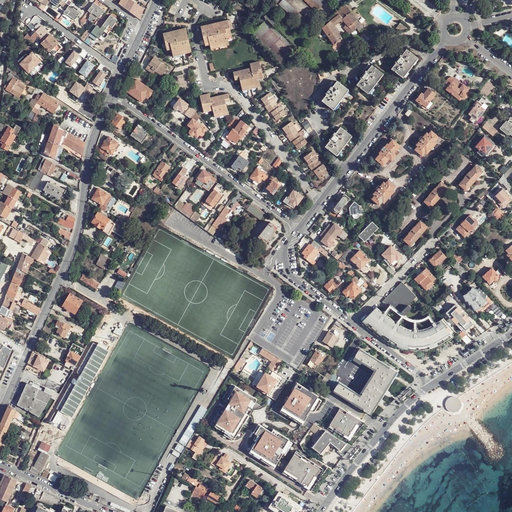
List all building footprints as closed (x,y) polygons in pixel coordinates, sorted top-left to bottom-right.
[(131,0),(128,0),(123,8),(138,19),(144,8),(131,0)] [(286,0),(282,0),(279,4),(302,27),(307,22),(308,22),(306,27),(318,28),(317,20),(307,21),(286,0)] [(305,0),(317,11),(328,0),(327,0),(305,0)] [(94,3),(88,12),(91,14),(91,13),(99,19),(104,11),(94,3)] [(345,4),(337,11),(346,25),(344,27),(349,34),(356,28),(359,32),(363,29),(345,4)] [(69,7),(63,14),(67,17),(67,16),(75,21),(78,16),(80,14),(74,10),(69,6),(69,7)] [(264,17),(266,21),(267,19),(273,26),(276,25),(270,12),(264,17)] [(103,25),(107,28),(108,26),(112,28),(118,20),(111,15),(105,23),(103,25)] [(339,16),(331,23),(335,29),(341,24),(342,25),(344,23),(343,22),(344,22),(339,16)] [(214,24),(204,26),(207,37),(204,38),(205,43),(209,42),(210,45),(211,47),(229,43),(229,41),(228,38),(233,37),(232,32),(229,20),(219,23),(221,30),(216,31),(214,24)] [(331,23),(330,22),(322,28),(334,45),(342,39),(335,29),(331,23)] [(97,26),(92,33),(99,38),(102,34),(107,28),(103,25),(101,29),(97,26)] [(41,43),(50,34),(41,26),(30,38),(34,42),(36,40),(41,45),(42,44),(41,43)] [(111,31),(107,28),(102,34),(107,37),(111,31)] [(173,31),(167,32),(169,41),(166,42),(167,47),(172,46),(172,48),(174,53),(191,49),(188,37),(186,37),(184,28),(179,29),(181,37),(175,38),(173,31)] [(59,43),(50,34),(41,43),(42,44),(50,52),(59,43)] [(210,52),(213,63),(214,71),(215,73),(243,67),(243,64),(262,59),(260,51),(248,41),(235,44),(236,46),(210,52)] [(407,49),(392,69),(403,78),(418,58),(407,49)] [(73,52),(65,63),(71,68),(80,56),(73,52)] [(29,73),(41,61),(32,53),(28,57),(26,54),(18,62),(29,73)] [(147,67),(151,70),(153,67),(156,69),(159,66),(164,71),(168,66),(159,59),(157,60),(153,57),(150,61),(151,62),(147,67)] [(361,57),(338,65),(340,72),(363,63),(361,57)] [(93,66),(87,62),(79,73),(86,78),(93,66)] [(234,74),(234,79),(239,78),(239,81),(242,90),(260,86),(259,81),(258,78),(262,77),(260,68),(257,68),(256,64),(251,65),(252,69),(250,70),(252,78),(245,79),(243,71),(234,74)] [(372,65),(357,86),(368,94),(383,74),(372,65)] [(329,69),(318,73),(320,80),(331,75),(329,69)] [(250,70),(243,71),(245,79),(252,78),(250,70)] [(106,74),(101,71),(94,82),(99,86),(106,74)] [(21,94),(27,86),(18,80),(17,81),(13,78),(10,82),(9,83),(11,84),(14,86),(13,88),(21,94)] [(449,78),(445,83),(449,86),(446,89),(460,100),(463,97),(464,98),(465,98),(466,97),(466,95),(466,94),(465,94),(469,89),(456,78),(453,78),(451,78),(449,78)] [(133,83),(127,91),(142,102),(146,97),(148,99),(154,92),(137,79),(134,83),(133,83)] [(337,81),(322,101),(333,110),(349,90),(337,81)] [(18,98),(21,94),(13,88),(14,86),(11,84),(9,83),(8,85),(6,88),(5,89),(15,95),(15,96),(18,98)] [(421,93),(416,101),(422,105),(422,104),(427,108),(431,102),(436,94),(429,89),(424,95),(421,93)] [(262,98),(264,101),(270,109),(278,103),(275,100),(272,95),(274,95),(271,91),(262,98)] [(57,98),(69,106),(72,101),(65,96),(66,95),(61,92),(59,96),(57,98)] [(16,102),(3,94),(2,99),(8,103),(10,101),(11,102),(10,104),(15,107),(18,102),(16,101),(16,102)] [(37,101),(36,103),(54,114),(60,105),(42,94),(41,96),(37,101)] [(207,94),(202,95),(204,105),(201,105),(203,110),(208,109),(208,112),(210,116),(227,113),(225,103),(224,100),(229,99),(228,95),(219,97),(221,104),(211,106),(210,98),(208,99),(207,94)] [(219,97),(210,98),(211,106),(221,104),(219,97)] [(469,120),(474,124),(487,108),(489,109),(490,110),(495,105),(484,97),(480,102),(478,101),(472,109),(473,109),(469,114),(472,117),(469,120)] [(180,99),(178,102),(174,107),(174,108),(177,110),(178,110),(179,110),(183,113),(184,111),(186,111),(188,108),(187,107),(188,106),(180,99)] [(270,109),(275,116),(277,119),(286,113),(284,109),(283,110),(280,106),(278,103),(270,109)] [(195,111),(192,106),(185,114),(190,118),(195,111)] [(487,108),(474,124),(476,126),(489,109),(487,108)] [(33,120),(36,114),(31,111),(28,117),(33,120)] [(198,114),(195,111),(190,118),(189,119),(191,121),(193,118),(195,120),(198,114)] [(118,114),(111,123),(120,129),(125,123),(122,120),(123,118),(118,114)] [(207,128),(195,120),(193,118),(191,121),(188,126),(192,128),(190,131),(189,133),(190,134),(191,135),(193,135),(195,135),(198,137),(202,131),(204,132),(207,128)] [(233,128),(227,137),(231,140),(232,139),(238,144),(247,131),(247,130),(250,126),(241,120),(235,129),(233,128)] [(307,120),(302,124),(313,139),(318,135),(307,120)] [(284,128),(285,130),(291,138),(299,132),(297,130),(294,126),(295,125),(293,121),(284,128)] [(487,121),(482,127),(493,137),(498,131),(487,121)] [(505,125),(504,124),(500,129),(508,135),(508,134),(511,132),(511,123),(509,121),(508,122),(505,125)] [(59,127),(55,124),(49,140),(59,145),(60,146),(62,143),(67,132),(59,127)] [(139,124),(131,135),(142,143),(148,134),(141,128),(142,127),(139,124)] [(10,147),(18,132),(13,129),(8,126),(6,130),(3,135),(0,141),(1,141),(4,143),(10,147)] [(341,127),(326,147),(337,156),(352,136),(341,127)] [(76,137),(81,140),(84,134),(80,131),(76,137)] [(418,146),(415,150),(422,157),(425,154),(427,155),(437,142),(436,141),(439,138),(431,131),(428,134),(427,133),(423,137),(422,137),(420,140),(420,141),(416,145),(418,146)] [(67,132),(62,143),(83,155),(85,143),(81,140),(76,137),(67,132)] [(291,138),(296,145),(298,149),(308,143),(305,139),(304,140),(301,136),(299,132),(291,138)] [(485,136),(476,147),(479,150),(480,151),(481,150),(485,153),(494,143),(485,136)] [(102,147),(107,151),(112,154),(115,150),(114,149),(118,143),(110,137),(102,147)] [(49,140),(45,153),(55,159),(59,145),(49,140)] [(380,154),(376,159),(383,166),(386,162),(389,165),(400,152),(398,150),(400,147),(393,140),(388,145),(387,144),(385,147),(384,147),(381,150),(382,151),(379,154),(380,154)] [(62,143),(60,146),(65,149),(82,159),(83,155),(62,143)] [(485,153),(483,155),(486,158),(496,146),(494,143),(485,153)] [(305,157),(307,160),(312,167),(319,162),(318,159),(315,155),(316,154),(313,150),(305,157)] [(238,152),(229,164),(232,166),(240,155),(241,154),(240,154),(238,152)] [(109,158),(105,155),(102,153),(99,157),(106,162),(109,158)] [(240,155),(232,166),(232,168),(235,169),(236,170),(238,167),(243,170),(249,162),(240,155)] [(277,169),(282,162),(279,157),(273,166),(277,169)] [(43,158),(38,170),(41,171),(42,169),(46,159),(43,158)] [(53,163),(46,159),(42,169),(49,172),(53,163)] [(163,162),(153,174),(162,181),(163,179),(162,178),(170,167),(163,162)] [(312,167),(317,175),(320,179),(329,172),(327,169),(325,170),(322,166),(319,162),(312,167)] [(257,168),(251,178),(255,180),(253,182),(257,185),(258,183),(259,183),(262,178),(265,180),(267,176),(265,175),(266,172),(261,169),(262,168),(259,166),(257,168)] [(464,179),(459,185),(466,191),(483,172),(476,166),(471,172),(470,172),(464,179)] [(113,184),(113,183),(116,179),(120,174),(110,167),(103,177),(113,184)] [(198,181),(196,183),(208,192),(217,179),(204,170),(199,176),(196,180),(198,181)] [(38,171),(28,188),(35,191),(44,174),(38,171)] [(180,175),(179,174),(175,181),(182,186),(185,182),(184,181),(185,178),(184,177),(186,174),(182,172),(180,175)] [(272,181),(270,179),(265,186),(267,188),(271,192),(271,193),(274,195),(283,182),(275,176),(272,180),(273,180),(272,181)] [(502,177),(500,180),(503,184),(508,180),(504,176),(502,177)] [(375,196),(372,199),(379,206),(382,202),(384,203),(395,191),(393,190),(396,187),(388,180),(385,183),(384,182),(380,186),(379,185),(376,189),(377,190),(373,194),(375,196)] [(509,191),(511,188),(511,185),(508,181),(508,180),(503,184),(509,191)] [(59,199),(64,190),(48,182),(43,191),(59,199)] [(214,189),(214,190),(219,193),(223,187),(218,183),(214,189)] [(430,196),(425,202),(432,208),(448,189),(441,183),(436,189),(435,189),(430,195),(430,196)] [(7,185),(3,193),(3,194),(6,195),(9,197),(17,201),(21,192),(7,185)] [(101,205),(106,207),(112,197),(99,189),(92,199),(101,205)] [(496,198),(498,200),(501,204),(510,196),(503,189),(495,197),(496,198)] [(219,193),(214,190),(206,201),(214,207),(222,195),(219,193)] [(287,196),(283,201),(290,206),(291,205),(294,207),(296,204),(297,205),(303,197),(294,190),(288,197),(287,196)] [(483,192),(478,197),(481,200),(486,195),(483,192)] [(344,194),(339,200),(346,206),(351,199),(344,194)] [(12,208),(17,201),(9,197),(6,203),(5,204),(12,208)] [(12,208),(5,204),(1,202),(0,203),(0,215),(7,219),(12,209),(12,208)] [(351,215),(352,215),(359,214),(362,214),(361,208),(354,202),(349,208),(351,215)] [(252,204),(247,210),(261,221),(266,215),(252,204)] [(336,204),(331,210),(338,216),(338,215),(340,216),(341,216),(342,215),(343,214),(344,212),(343,210),(343,209),(336,204)] [(192,216),(195,212),(193,210),(195,207),(192,205),(189,208),(187,206),(184,210),(192,216)] [(225,207),(211,227),(214,229),(215,227),(220,231),(227,222),(226,220),(227,220),(227,218),(226,218),(231,211),(225,207)] [(182,212),(190,219),(192,216),(184,210),(182,212)] [(105,229),(110,221),(110,219),(98,212),(93,222),(96,224),(95,225),(101,228),(101,227),(105,229)] [(196,212),(191,218),(196,222),(201,215),(196,212)] [(470,215),(456,229),(465,237),(478,223),(470,215)] [(66,221),(75,226),(75,225),(76,220),(76,219),(69,216),(66,221)] [(74,228),(75,226),(66,221),(65,221),(62,226),(71,231),(74,230),(74,228)] [(114,224),(110,221),(105,229),(104,230),(109,233),(114,224)] [(271,222),(258,238),(266,244),(278,228),(271,222)] [(345,231),(333,222),(331,226),(329,228),(328,227),(322,234),(324,235),(322,237),(319,240),(330,249),(335,243),(333,241),(338,236),(340,237),(345,231)] [(373,222),(359,236),(365,242),(379,228),(373,222)] [(409,234),(404,240),(411,246),(428,228),(421,222),(415,228),(415,227),(409,234)] [(20,243),(25,234),(19,231),(14,239),(20,243)] [(310,243),(302,253),(305,256),(304,257),(311,263),(320,251),(323,254),(325,251),(314,242),(312,245),(310,243)] [(364,247),(358,242),(355,246),(360,251),(364,247)] [(39,243),(31,258),(33,259),(41,263),(42,260),(46,263),(51,254),(47,252),(49,249),(39,243)] [(391,246),(382,255),(391,264),(396,259),(398,260),(402,257),(391,246)] [(350,250),(344,259),(347,261),(354,253),(350,250)] [(441,250),(430,261),(436,267),(447,257),(441,250)] [(370,261),(360,251),(351,259),(361,270),(370,261)] [(23,253),(18,265),(17,268),(22,271),(25,272),(31,258),(23,253)] [(105,269),(106,266),(110,259),(107,258),(101,254),(97,264),(105,269)] [(25,272),(27,273),(31,263),(32,263),(33,259),(31,258),(25,272)] [(459,263),(456,260),(451,265),(465,280),(470,275),(459,263)] [(426,268),(415,279),(419,283),(420,283),(424,287),(432,281),(436,278),(426,268)] [(490,285),(494,281),(499,277),(499,276),(493,268),(483,277),(490,285)] [(12,281),(20,284),(23,275),(21,274),(15,272),(12,281)] [(83,274),(80,280),(96,289),(99,283),(83,274)] [(332,278),(324,287),(331,293),(339,283),(332,278)] [(368,283),(362,278),(359,281),(356,278),(354,280),(354,281),(353,282),(354,283),(354,282),(357,285),(361,289),(368,283)] [(403,281),(383,301),(398,317),(402,314),(402,315),(403,317),(405,317),(413,308),(413,307),(413,306),(412,306),(411,305),(410,305),(415,301),(417,304),(421,301),(418,298),(403,281)] [(9,287),(5,298),(13,302),(18,293),(21,294),(23,289),(19,286),(11,282),(9,287)] [(354,282),(354,283),(343,292),(347,296),(349,293),(353,297),(361,291),(356,286),(357,285),(354,282)] [(468,294),(464,296),(466,301),(468,300),(470,304),(472,304),(474,309),(473,310),(477,315),(493,303),(489,298),(486,300),(480,296),(481,294),(477,292),(478,290),(473,287),(470,291),(471,292),(470,293),(469,294),(468,294)] [(70,293),(63,307),(75,314),(83,301),(70,293)] [(5,298),(5,299),(2,306),(9,310),(11,306),(14,308),(16,303),(13,302),(5,298)] [(34,313),(38,315),(41,309),(24,299),(20,306),(28,310),(34,313)] [(459,335),(462,339),(466,335),(463,331),(473,322),(454,303),(444,312),(456,325),(452,328),(457,333),(459,335)] [(2,306),(0,310),(0,313),(1,314),(3,315),(6,316),(8,311),(11,312),(11,311),(9,310),(2,306)] [(457,333),(452,328),(444,318),(439,322),(438,323),(436,324),(432,326),(422,330),(418,331),(411,330),(409,329),(404,327),(401,325),(396,321),(388,316),(383,312),(377,307),(363,321),(380,333),(381,334),(386,337),(388,338),(390,339),(392,341),(397,344),(399,345),(401,344),(403,343),(406,343),(406,344),(407,345),(406,347),(409,350),(412,347),(413,347),(414,348),(415,348),(420,347),(421,346),(425,349),(426,347),(427,347),(426,344),(430,343),(433,345),(434,346),(436,345),(435,341),(438,340),(442,341),(445,340),(457,333)] [(7,325),(9,321),(1,316),(0,318),(0,327),(0,328),(3,329),(4,330),(7,325)] [(65,338),(66,337),(68,332),(71,326),(59,320),(56,325),(60,327),(57,333),(61,335),(61,336),(65,338)] [(380,333),(363,321),(361,323),(378,336),(380,333)] [(92,338),(93,335),(94,334),(88,330),(86,335),(92,338)] [(329,332),(323,342),(332,347),(338,338),(329,332)] [(459,335),(457,333),(445,340),(447,343),(459,335)] [(69,341),(67,344),(72,346),(83,352),(85,349),(69,341)] [(66,409),(63,408),(60,414),(65,416),(63,421),(67,421),(69,418),(71,419),(112,344),(109,343),(107,346),(100,343),(97,348),(99,349),(86,373),(87,374),(86,376),(85,375),(66,409)] [(65,366),(73,370),(83,352),(72,346),(69,351),(71,351),(66,360),(67,361),(65,366)] [(97,348),(63,408),(66,409),(85,375),(86,376),(87,374),(86,373),(99,349),(97,348)] [(263,348),(259,353),(272,361),(269,367),(275,371),(282,360),(276,356),(263,348)] [(334,392),(371,415),(398,372),(360,349),(355,356),(375,369),(359,396),(339,383),(334,392)] [(317,351),(308,364),(316,370),(321,362),(322,362),(326,356),(322,353),(322,354),(317,351)] [(33,352),(28,363),(33,366),(39,355),(33,352)] [(49,361),(39,355),(33,366),(44,372),(49,361)] [(242,362),(239,361),(235,369),(238,370),(237,371),(239,372),(244,363),(242,362)] [(359,370),(353,381),(358,384),(365,374),(359,370)] [(260,388),(259,390),(268,395),(277,380),(270,376),(265,373),(257,387),(260,388)] [(277,380),(268,395),(271,397),(281,379),(272,373),(270,376),(277,380)] [(332,374),(325,387),(329,389),(334,381),(336,377),(332,374)] [(28,383),(18,405),(40,417),(55,391),(34,381),(32,385),(28,383)] [(334,392),(339,383),(334,381),(329,389),(334,392)] [(252,408),(257,400),(235,386),(225,402),(231,405),(228,410),(222,407),(218,413),(221,414),(218,418),(216,417),(211,425),(235,439),(240,432),(236,430),(246,414),(250,407),(252,408)] [(296,386),(283,407),(302,419),(308,408),(311,409),(317,398),(319,396),(309,390),(307,393),(304,391),(306,388),(302,386),(301,389),(296,386)] [(455,396),(453,396),(451,396),(449,397),(448,398),(446,400),(445,402),(445,404),(445,406),(447,410),(450,411),(453,412),(456,411),(458,410),(460,407),(461,404),(461,401),(460,400),(458,398),(455,396)] [(317,398),(311,409),(315,411),(321,401),(317,398)] [(225,402),(222,407),(228,410),(231,405),(225,402)] [(15,409),(9,406),(0,426),(0,429),(7,432),(16,410),(15,409)] [(299,423),(302,419),(283,407),(280,411),(299,423)] [(334,433),(346,441),(356,424),(361,427),(365,421),(348,411),(346,413),(340,409),(328,428),(335,432),(334,433)] [(236,430),(240,432),(249,416),(246,414),(236,430)] [(344,457),(352,447),(315,423),(310,430),(311,432),(316,435),(311,441),(315,444),(312,447),(323,455),(327,452),(325,450),(330,442),(341,451),(339,453),(344,457)] [(254,433),(257,435),(263,426),(259,424),(254,433)] [(346,441),(348,442),(361,427),(356,424),(346,441)] [(282,452),(290,439),(280,433),(279,436),(272,432),(263,426),(257,435),(260,437),(257,441),(252,450),(273,462),(276,457),(280,451),(282,452)] [(51,428),(40,447),(48,452),(59,432),(51,428)] [(310,430),(302,441),(304,443),(311,432),(310,430)] [(191,440),(187,447),(199,455),(203,450),(208,442),(200,436),(195,443),(191,440)] [(290,439),(282,452),(286,455),(294,442),(290,439)] [(273,462),(252,450),(250,453),(275,468),(281,459),(276,457),(273,462)] [(297,451),(296,453),(311,463),(314,458),(312,456),(311,459),(297,451)] [(42,452),(34,468),(44,472),(46,469),(43,467),(48,455),(42,452)] [(216,455),(212,462),(221,467),(225,470),(231,462),(228,460),(231,456),(227,453),(224,457),(225,458),(223,460),(221,459),(216,455)] [(311,463),(296,453),(285,470),(292,474),(299,478),(297,480),(304,485),(303,486),(312,491),(314,487),(312,486),(318,477),(317,477),(324,464),(314,458),(311,463)] [(235,458),(231,456),(228,460),(231,462),(225,470),(221,467),(220,469),(227,474),(234,463),(232,462),(235,458)] [(327,466),(324,464),(317,477),(318,477),(312,486),(314,487),(327,466)] [(189,483),(192,479),(185,473),(182,477),(189,483)] [(0,490),(0,498),(7,501),(8,502),(17,480),(3,474),(0,479),(0,478),(0,482),(3,484),(2,487),(0,490)] [(263,488),(261,487),(261,486),(259,485),(250,480),(246,485),(253,491),(252,493),(258,498),(264,489),(263,488)] [(196,486),(194,490),(199,493),(200,492),(208,497),(212,490),(207,487),(206,488),(205,488),(206,487),(202,484),(202,486),(201,485),(199,487),(197,486),(196,486)] [(212,490),(208,497),(211,499),(211,500),(218,504),(222,497),(212,490)] [(279,492),(269,507),(276,511),(298,511),(302,507),(279,492)]
